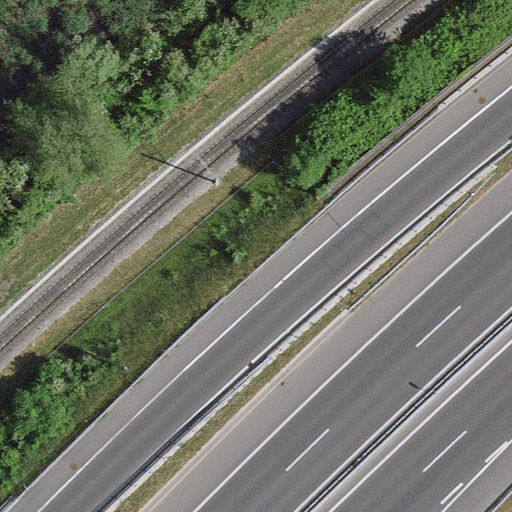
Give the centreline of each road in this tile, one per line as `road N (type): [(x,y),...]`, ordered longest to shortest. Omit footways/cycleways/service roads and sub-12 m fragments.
road 1 (motorway): [(511,106),(210,367),(63,511)]
road 2 (motorway): [(511,257),(246,511)]
road 3 (motorway): [(380,511),(511,389)]
